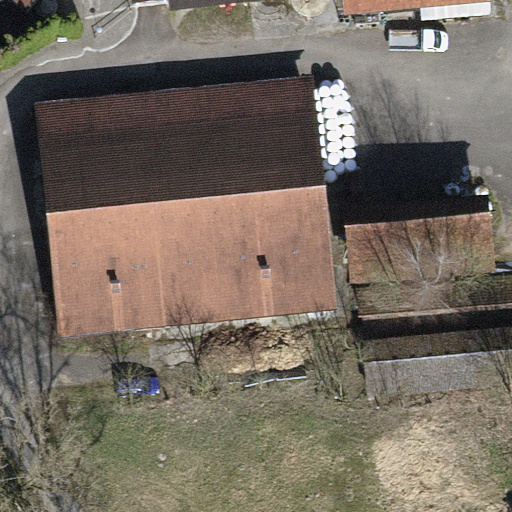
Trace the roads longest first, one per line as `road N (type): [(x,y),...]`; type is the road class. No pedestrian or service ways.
road 1 (unknown): [(0,116),(7,94),(39,71),(511,20)]
road 2 (track): [(85,511),(0,386)]
